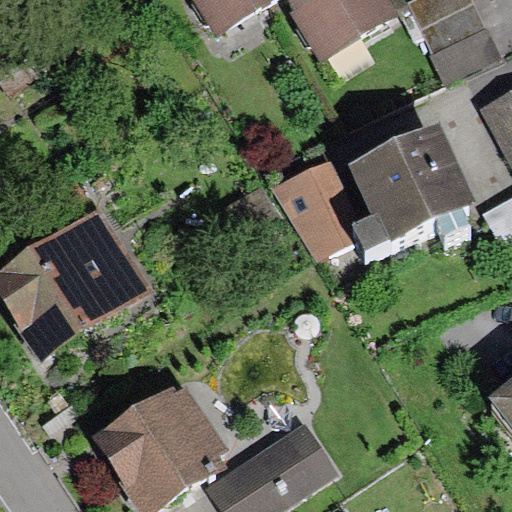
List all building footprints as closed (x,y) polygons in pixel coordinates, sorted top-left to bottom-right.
[(287,0),(185,0),(217,48),(235,37),(288,2),(287,0)] [(388,0),(303,0),(339,53),(398,14),(388,0)] [(456,0),(453,0),(413,21),(438,69),(480,48),(456,0)] [(511,96),(474,117),(511,187),(511,96)] [(425,153),(346,187),(382,272),(461,238),(425,153)] [(320,173),(270,196),(302,266),(352,244),(320,173)] [(92,229),(0,287),(0,321),(33,373),(140,305),(92,229)] [(178,403),(77,460),(106,511),(140,511),(215,470),(178,403)] [(511,406),(489,425),(511,453),(511,406)] [(300,433),(203,494),(214,511),(285,511),(332,483),(300,433)]
